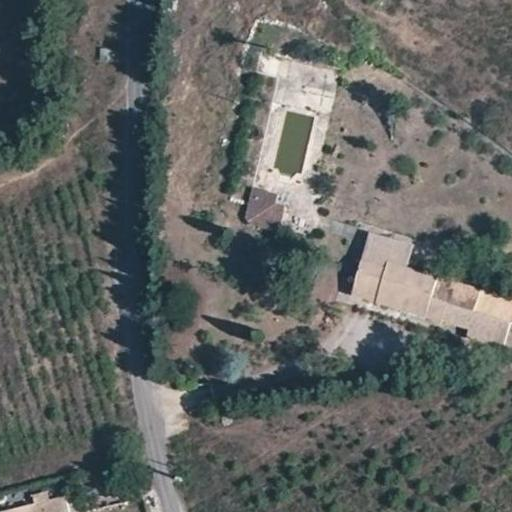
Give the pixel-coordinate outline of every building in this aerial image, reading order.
[(248,190),(247,225),(281,226),(282,190),(248,190)] [(364,262),(386,269),(389,260),(390,256),(368,249),(364,262)] [(511,293),(511,265),(470,253),(465,272),(508,283),(506,292),(511,293)] [(386,269),(375,304),(441,325),(447,305),(431,299),(438,275),(389,260),(386,269)] [(375,304),(386,269),(364,262),(353,297),(375,304)] [(6,511),(81,511),(79,497),(6,511)]
